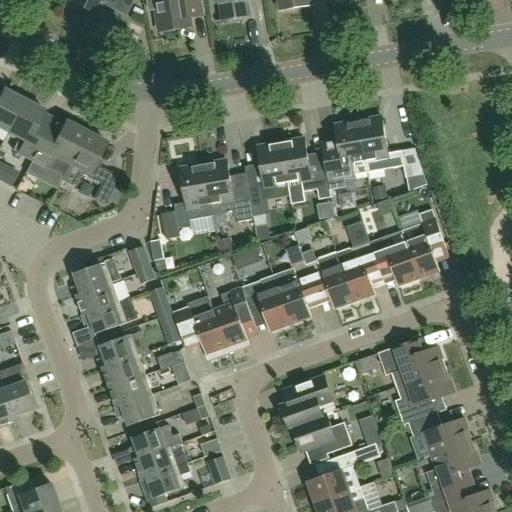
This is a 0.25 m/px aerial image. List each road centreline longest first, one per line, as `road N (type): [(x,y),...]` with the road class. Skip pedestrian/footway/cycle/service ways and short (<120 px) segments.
road 1 (residential): [(68,432),(76,405),(37,287),(40,263),(56,249),(112,231),(138,207),(151,93)]
road 2 (residential): [(237,383),(439,311),(456,315),(472,333),(511,443)]
road 3 (tertiary): [(151,93),(511,37)]
road 4 (tertiary): [(0,23),(151,93)]
